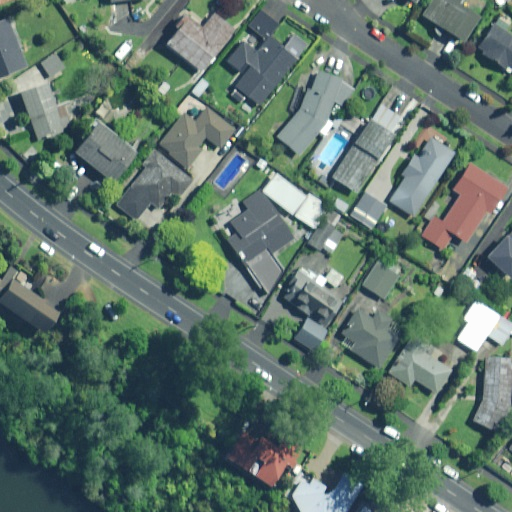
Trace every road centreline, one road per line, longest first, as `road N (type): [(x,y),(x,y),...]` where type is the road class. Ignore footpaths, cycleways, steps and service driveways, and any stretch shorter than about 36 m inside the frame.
road 1 (secondary): [(480,511),(143,291),(0,186)]
road 2 (residential): [(324,0),(335,17),(511,131)]
